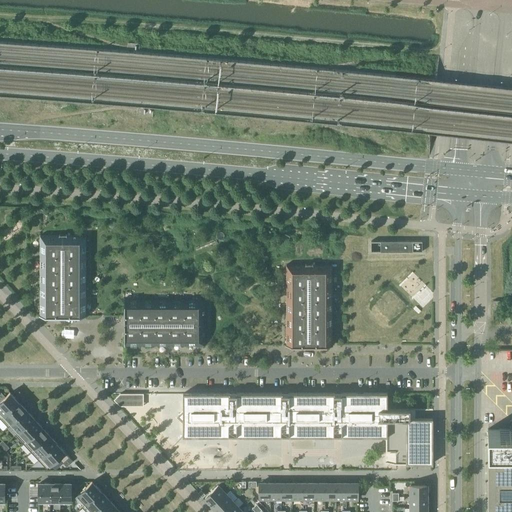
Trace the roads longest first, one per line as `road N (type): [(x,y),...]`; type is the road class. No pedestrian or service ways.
road 1 (secondary): [(458,170),(0,131)]
road 2 (residential): [(0,373),(458,372)]
road 3 (secondary): [(0,154),(456,196)]
road 4 (unclassified): [(483,7),(467,66),(458,170)]
road 5 (unclassified): [(487,172),(506,10)]
road 6 (residential): [(456,229),(458,372)]
road 7 (residential): [(478,372),(479,232)]
road 8 (residential): [(478,511),(478,372)]
road 9 (residential): [(458,372),(458,511)]
